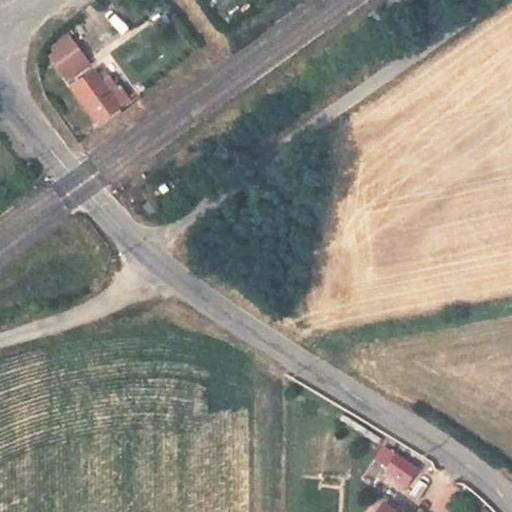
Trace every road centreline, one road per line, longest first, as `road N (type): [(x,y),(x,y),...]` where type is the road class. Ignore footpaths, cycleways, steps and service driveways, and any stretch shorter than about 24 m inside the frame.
road 1 (tertiary): [(511,507),(454,456),(136,249),(0,93)]
road 2 (track): [(0,343),(120,292),(136,249),(492,0)]
